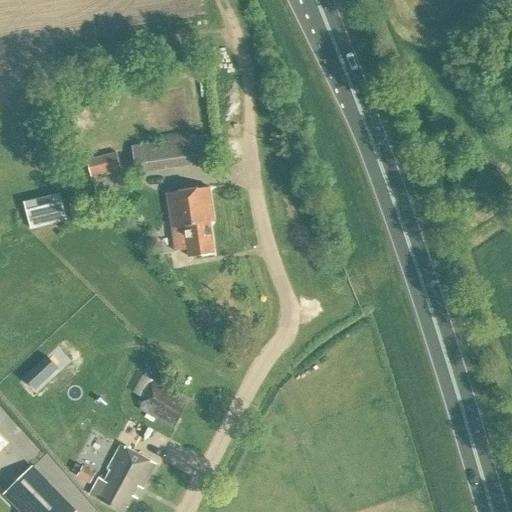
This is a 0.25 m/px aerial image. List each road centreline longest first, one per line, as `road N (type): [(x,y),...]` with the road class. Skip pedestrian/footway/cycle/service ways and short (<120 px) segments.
road 1 (trunk): [(492,511),(403,226),(316,0)]
road 2 (residential): [(185,511),(291,323),(254,188),(231,18)]
